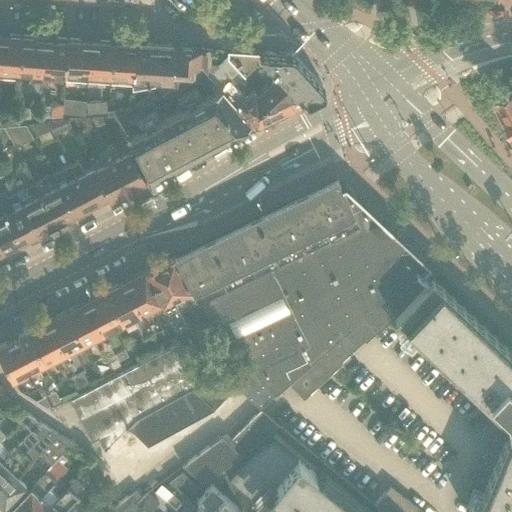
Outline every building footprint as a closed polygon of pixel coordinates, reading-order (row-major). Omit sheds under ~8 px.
[(0,75),(19,77),(22,35),(10,34),(8,36),(0,35),(0,75)] [(41,90),(42,78),(45,39),(34,38),(32,36),(22,35),(19,77),(18,88),(41,90)] [(64,78),(65,78),(68,38),(57,38),(55,40),(45,39),(42,78),(64,80),(64,78)] [(65,78),(88,80),(91,40),(68,38),(65,78)] [(88,80),(111,81),(114,41),(91,40),(88,80)] [(114,41),(111,81),(127,82),(132,83),(134,83),(136,43),(114,41)] [(162,94),(171,87),(173,45),(136,43),(134,83),(133,89),(154,85),(162,94)] [(173,45),(171,87),(198,65),(207,75),(208,64),(209,48),(173,45)] [(226,49),(226,56),(243,75),(245,73),(253,65),(269,82),(262,88),(259,91),(280,114),(305,102),(265,58),(265,52),(227,50),(226,49)] [(288,53),(265,52),(265,58),(305,102),(320,94),(322,86),(295,57),(288,53)] [(208,64),(207,75),(221,90),(228,98),(241,112),(252,124),(255,127),(255,126),(280,114),(259,91),(256,93),(253,89),(245,97),(229,81),(238,73),(241,77),(243,75),(226,56),(217,65),(208,64)] [(181,110),(171,116),(192,155),(209,146),(210,148),(218,144),(217,142),(251,124),(238,109),(228,98),(221,90),(202,100),(196,89),(176,100),(181,110)] [(511,89),(498,96),(496,103),(511,134),(511,89)] [(63,100),(62,113),(70,114),(72,101),(63,100)] [(101,101),(86,102),(87,113),(102,111),(101,101)] [(51,104),(50,116),(61,116),(62,104),(51,104)] [(31,107),(17,108),(16,119),(31,118),(31,107)] [(17,108),(0,109),(0,120),(16,119),(17,108)] [(192,155),(171,116),(160,121),(154,111),(135,121),(140,132),(129,137),(149,177),(167,168),(168,170),(176,165),(175,164),(192,155)] [(101,117),(90,118),(93,126),(94,127),(103,123),(101,117)] [(90,118),(79,119),(84,130),(93,126),(90,118)] [(63,120),(48,122),(50,128),(53,135),(67,129),(63,120)] [(48,122),(33,123),(38,134),(50,128),(48,122)] [(25,124),(3,126),(9,137),(14,147),(32,138),(25,124)] [(3,126),(0,126),(0,140),(9,137),(3,126)] [(115,144),(106,148),(127,188),(145,179),(129,148),(119,153),(115,144)] [(93,164),(92,164),(110,197),(127,188),(106,148),(98,153),(103,162),(94,166),(93,164)] [(78,160),(70,164),(91,205),(100,200),(102,201),(110,197),(92,164),(83,169),(78,160)] [(70,164),(52,173),(74,216),(81,213),(82,210),(91,205),(70,164)] [(52,173),(34,182),(56,224),(64,220),(66,220),(74,216),(52,173)] [(429,263),(344,183),(340,185),(336,178),(295,197),(215,236),(174,256),(196,298),(231,342),(244,358),(273,394),(274,395),(362,317),(375,332),(393,316),(394,316),(426,287),(423,284),(427,280),(419,273),(429,263)] [(34,182),(17,191),(39,235),(46,231),(47,228),(56,224),(34,182)] [(3,191),(0,192),(0,202),(21,242),(28,238),(31,239),(39,235),(17,191),(6,197),(3,191)] [(0,202),(0,245),(4,253),(11,249),(12,247),(21,242),(0,202)] [(173,255),(145,269),(162,304),(174,328),(182,341),(193,335),(186,322),(179,307),(196,298),(174,256),(173,255)] [(153,309),(162,304),(145,269),(144,269),(144,270),(125,280),(152,332),(162,327),(153,309)] [(511,511),(511,354),(505,348),(506,348),(503,345),(503,346),(495,338),(496,338),(493,335),(492,336),(485,328),(482,325),(482,326),(474,319),(475,318),(472,315),(471,316),(464,309),(464,308),(461,306),(453,299),(454,298),(451,296),(450,296),(443,289),(443,288),(440,286),(432,279),(433,279),(430,276),(427,280),(423,284),(426,287),(394,316),(504,421),(505,420),(508,434),(507,434),(474,511),(511,511)] [(143,337),(152,332),(125,280),(106,289),(123,324),(133,318),(143,337)] [(113,329),(123,324),(106,289),(86,300),(113,352),(114,352),(123,347),(113,329)] [(104,357),(113,352),(86,300),(66,310),(84,344),(94,339),(104,357)] [(74,349),(84,344),(66,310),(47,320),(74,372),(84,367),(74,349)] [(64,377),(74,372),(47,320),(27,330),(45,364),(55,359),(64,377)] [(37,368),(45,364),(27,330),(11,338),(36,387),(44,383),(37,368)] [(28,391),(36,387),(11,338),(0,344),(0,357),(12,381),(20,377),(28,391)] [(181,342),(82,393),(103,433),(97,437),(104,449),(104,450),(105,450),(127,426),(134,419),(192,387),(202,381),(181,342)] [(123,347),(114,352),(117,358),(118,361),(127,356),(123,347)] [(113,352),(104,357),(108,363),(117,358),(114,352),(113,352)] [(202,381),(192,387),(214,408),(235,386),(260,410),(272,395),(273,394),(244,358),(202,381)] [(134,419),(127,426),(147,445),(214,408),(192,387),(134,419)] [(54,389),(35,399),(46,406),(60,399),(54,389)] [(218,437),(181,465),(203,484),(240,456),(277,426),(260,411),(226,444),(222,441),(218,437)] [(26,412),(19,420),(30,431),(38,439),(49,427),(26,412)] [(4,418),(0,422),(0,429),(5,434),(12,427),(4,418)] [(24,453),(0,477),(0,504),(3,508),(17,493),(26,484),(17,476),(32,461),(39,453),(50,464),(71,442),(49,427),(38,439),(24,453)] [(0,477),(24,453),(38,439),(30,431),(16,446),(1,461),(0,459),(0,477)] [(251,498),(263,508),(267,511),(370,511),(276,433),(247,455),(227,479),(247,495),(251,498)] [(6,511),(7,511),(43,511),(58,498),(47,488),(55,480),(45,470),(6,511)] [(177,475),(168,481),(176,488),(183,480),(177,475)] [(161,483),(154,491),(166,501),(172,493),(161,483)] [(196,500),(201,505),(202,504),(211,511),(241,511),(210,484),(196,500)] [(58,498),(43,511),(61,511),(76,497),(67,488),(58,498)] [(136,489),(113,507),(119,511),(139,511),(146,507),(137,500),(142,497),(141,495),(136,489)] [(149,493),(141,501),(151,510),(159,502),(149,493)] [(405,498),(392,511),(415,511),(418,509),(405,498)]
